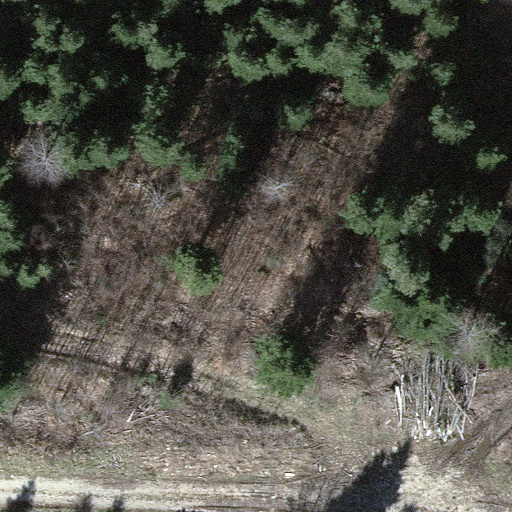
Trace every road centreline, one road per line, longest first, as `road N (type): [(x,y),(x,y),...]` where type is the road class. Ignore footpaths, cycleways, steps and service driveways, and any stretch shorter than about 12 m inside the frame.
road 1 (track): [(0,321),(84,336),(286,401),(365,445),(436,511)]
road 2 (track): [(436,511),(244,488),(0,475)]
